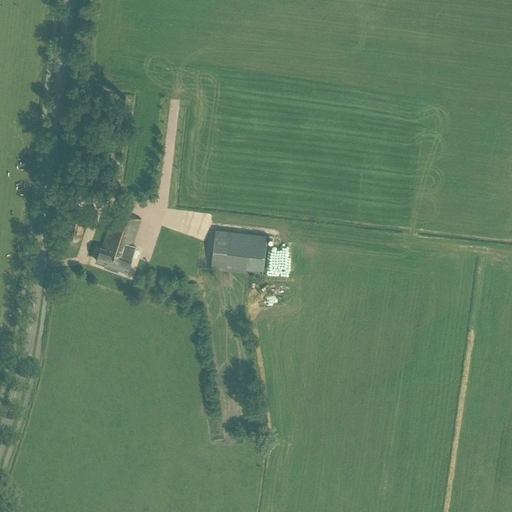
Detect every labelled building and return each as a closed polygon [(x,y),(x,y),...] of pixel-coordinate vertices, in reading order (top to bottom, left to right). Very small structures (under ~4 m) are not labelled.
[(193,150),(197,149),(196,156),(197,163),(216,166),(206,167),(205,176),(214,178),(218,155),(220,166),(271,175),(274,159),(268,158),(269,153),(261,154),(255,153),(254,147),(241,145),(240,153),(238,146),(237,154),(225,152),(225,150),(220,150),(219,145),(185,139),(173,141),(170,158),(191,162),(193,150)] [(176,212),(191,211),(189,165),(174,165),(176,212)] [(202,180),(203,172),(192,172),(191,180),(202,180)] [(210,183),(207,209),(270,215),(272,199),(240,196),(241,186),(210,183)] [(254,197),(267,198),(268,189),(255,188),(254,197)] [(96,261),(128,272),(132,258),(136,246),(133,245),(142,219),(115,209),(102,247),(101,247),(96,261)] [(69,216),(65,234),(65,235),(69,240),(76,241),(81,238),(81,237),(85,219),(85,218),(82,214),(79,212),(76,212),(73,212),(69,215),(69,216)] [(182,224),(159,219),(154,244),(177,249),(182,224)] [(181,229),(179,241),(182,241),(182,247),(177,246),(176,253),(196,255),(199,231),(181,229)] [(267,236),(227,232),(223,270),(262,275),(267,236)]
